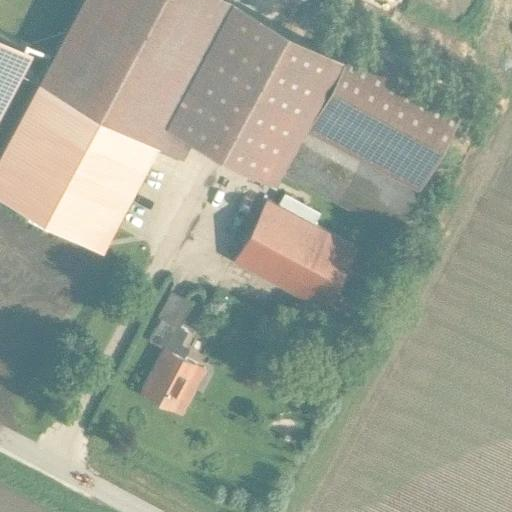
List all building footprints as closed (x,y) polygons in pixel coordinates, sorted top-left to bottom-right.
[(153,139),(179,153),(189,133),(189,132),(163,118),(224,0),(79,0),(38,79),(39,79),(153,139)] [(398,0),(386,0),(383,6),(417,29),(425,18),(398,0)] [(0,100),(29,45),(0,29),(0,100)] [(303,129),(415,189),(464,97),(351,37),(303,129)] [(153,139),(39,79),(0,151),(0,188),(31,205),(26,216),(47,227),(52,216),(98,241),(153,139)] [(281,169),(394,229),(415,189),(303,129),(281,169)] [(321,305),(354,244),(266,197),(233,257),(321,305)] [(31,237),(24,252),(46,261),(53,246),(31,237)] [(160,315),(148,338),(163,346),(140,389),(181,410),(193,389),(185,385),(196,363),(175,351),(187,329),(160,315)] [(263,317),(255,328),(273,342),(283,329),(277,316),(263,317)]
